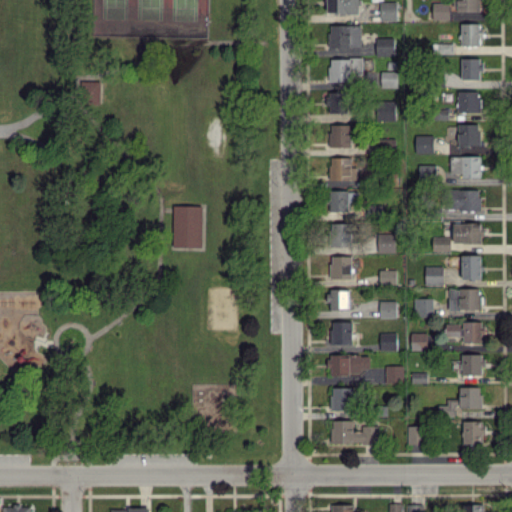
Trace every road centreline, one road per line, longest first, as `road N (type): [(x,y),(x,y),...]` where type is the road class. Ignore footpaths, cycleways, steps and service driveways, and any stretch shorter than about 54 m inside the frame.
road 1 (residential): [(292,511),(288,0)]
road 2 (residential): [(0,473),(511,470)]
